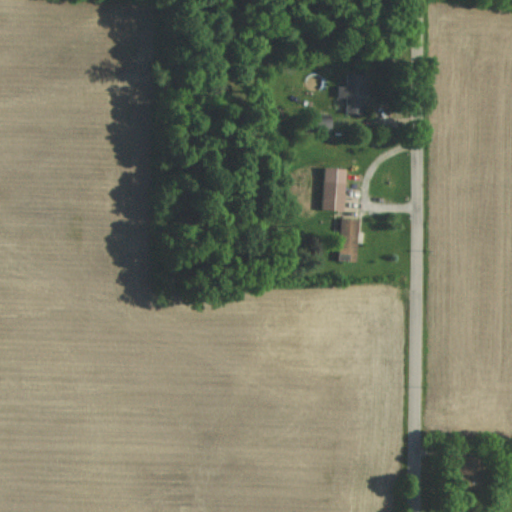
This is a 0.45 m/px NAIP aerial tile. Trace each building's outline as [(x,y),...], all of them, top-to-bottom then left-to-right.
[(343,115),(362,115),(362,75),(343,75),(343,87),(335,87),(335,98),(343,98),(343,115)] [(327,115),(301,115),(301,132),(327,132),(327,115)] [(342,211),(342,169),(321,169),(321,211),(342,211)] [(358,220),(339,219),(336,260),(354,261),(358,220)] [(456,457),(456,490),(478,490),(478,457),(456,457)]
